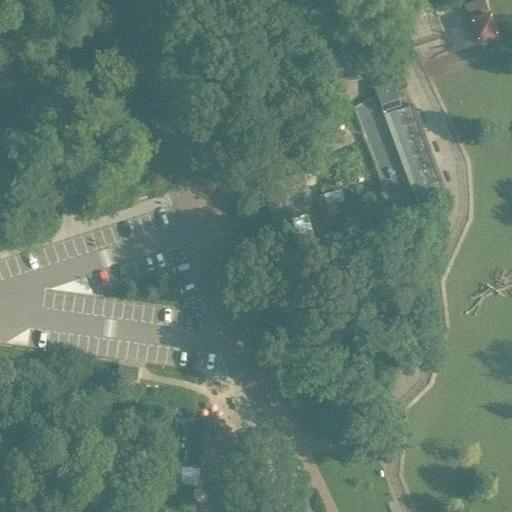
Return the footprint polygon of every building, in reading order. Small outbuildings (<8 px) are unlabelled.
[(495,38),(489,19),(482,0),(463,6),(469,25),(476,45),(495,38)] [(386,81),(372,86),(376,96),(382,114),(399,107),(400,107),(390,80),(386,81)] [(383,117),(416,207),(437,200),(403,109),(383,117)] [(292,180),(263,189),(274,225),(303,217),(292,180)] [(343,224),(337,206),(327,209),(323,197),(313,200),(317,210),(324,230),(343,224)] [(338,235),(335,236),(321,240),(327,263),(346,258),(345,253),(353,250),(345,225),(336,227),(338,235)] [(118,367),(117,379),(131,381),(136,382),(138,370),(118,367)] [(211,469),(216,428),(192,425),(191,438),(186,438),(184,454),(188,455),(187,466),(211,469)]
